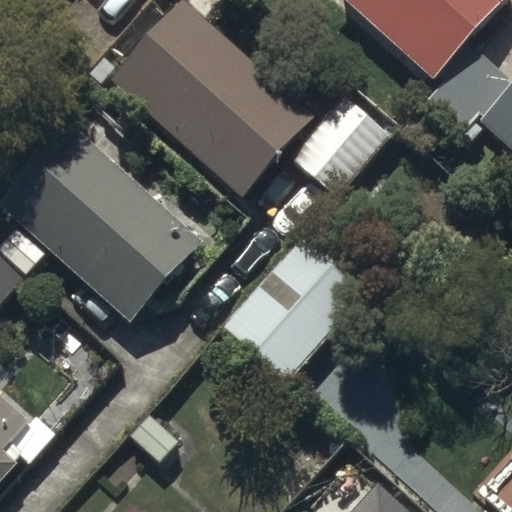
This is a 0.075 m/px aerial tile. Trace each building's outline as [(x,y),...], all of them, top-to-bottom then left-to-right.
[(415,97),(469,146),(482,131),(511,157),(511,90),(510,92),(464,50),(510,0),(339,0),(429,81),(415,97)] [(117,99),(247,217),(316,141),(187,23),(117,99)] [(349,120),(294,180),(337,219),(392,158),(349,120)] [(6,228),(134,344),(207,264),(79,147),(6,228)] [(225,350),(288,407),(365,322),(302,265),(225,350)] [(0,344),(36,306),(0,273),(0,344)] [(0,511),(2,511),(25,489),(7,472),(31,446),(0,417),(0,511)] [(141,461),(164,482),(183,462),(160,440),(141,461)] [(348,511),(417,511),(380,478),(348,511)]
